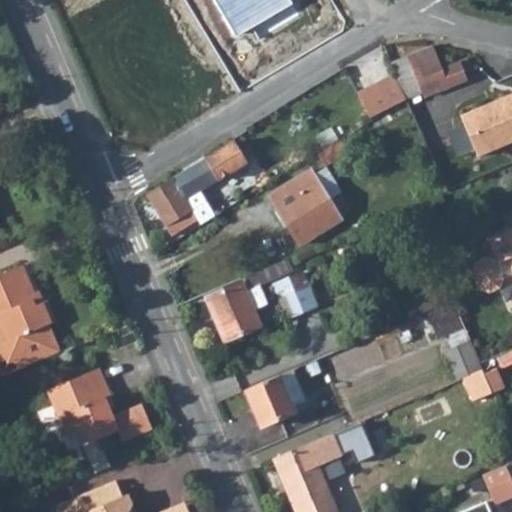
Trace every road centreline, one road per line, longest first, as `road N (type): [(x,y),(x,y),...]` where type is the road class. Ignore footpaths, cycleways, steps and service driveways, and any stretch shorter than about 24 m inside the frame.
road 1 (tertiary): [(105,191),(243,511)]
road 2 (residential): [(105,191),(375,26)]
road 3 (tertiary): [(25,0),(105,191)]
